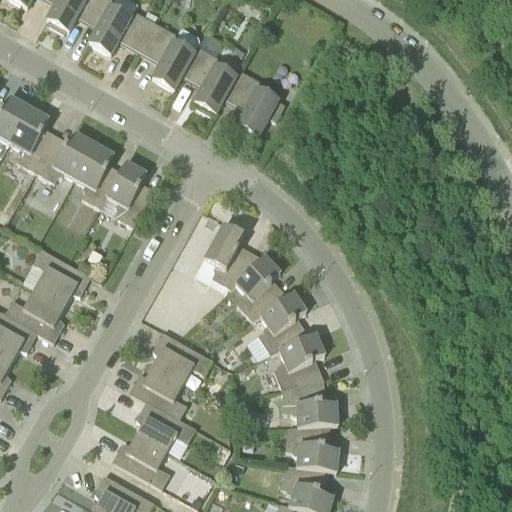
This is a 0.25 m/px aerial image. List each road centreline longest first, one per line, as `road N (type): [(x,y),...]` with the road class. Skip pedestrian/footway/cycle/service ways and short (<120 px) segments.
road 1 (residential): [(380,511),(381,399),(354,313),(284,217),(205,166)]
road 2 (tertiary): [(511,208),(441,88),(398,42),(338,0)]
road 3 (residential): [(81,389),(205,166)]
road 4 (residential): [(205,166),(0,39)]
road 5 (residential): [(81,389),(48,412),(34,434),(18,504)]
road 6 (residential): [(18,504),(72,438),(81,389)]
